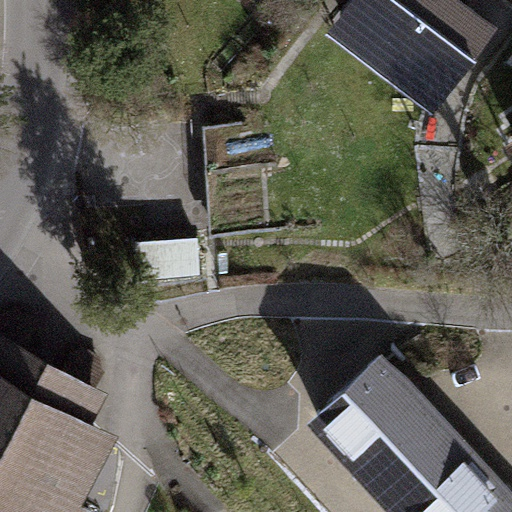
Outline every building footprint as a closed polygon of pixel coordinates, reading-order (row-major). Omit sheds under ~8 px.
[(474,0),(347,0),(327,26),(436,105),(501,20),(474,0)] [(203,122),(204,167),(266,163),(263,119),(203,122)] [(204,167),(209,231),(270,227),(266,163),(204,167)] [(0,511),(93,511),(96,508),(74,492),(112,429),(86,412),(100,384),(0,326),(0,511)] [(511,511),(511,483),(379,337),(285,420),(370,511),(511,511)]
